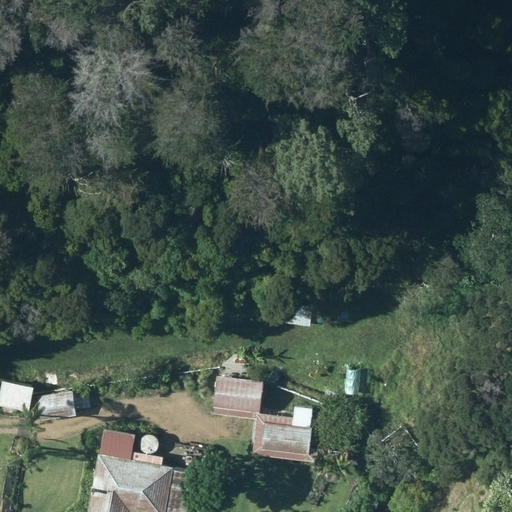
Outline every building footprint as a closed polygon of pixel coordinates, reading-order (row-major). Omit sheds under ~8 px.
[(313,304),(282,301),(280,320),(311,323),(313,304)] [(36,378),(3,375),(0,401),(0,404),(32,409),(36,378)] [(220,377),(216,415),(260,419),(256,456),(320,462),(321,451),(313,450),(315,428),(313,427),(315,406),(296,405),(295,417),(263,415),(266,381),(220,377)] [(76,392),(39,397),(42,420),(79,415),(76,392)] [(108,430),(91,511),(168,511),(169,511),(189,511),(196,475),(176,471),(176,467),(165,464),(167,458),(135,452),(138,436),(108,430)] [(194,472),(202,474),(209,470),(210,462),(206,456),(198,454),(192,458),(190,466),(194,472)]
